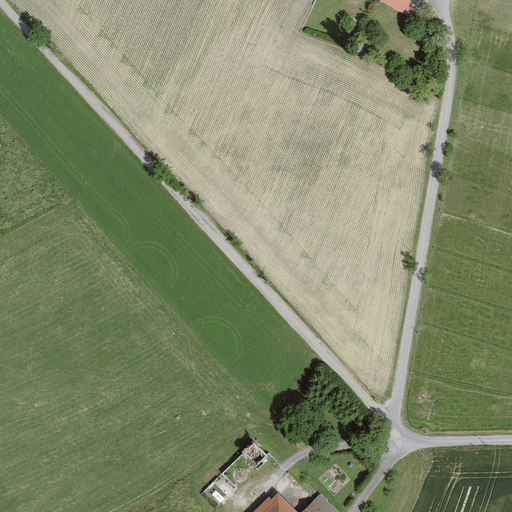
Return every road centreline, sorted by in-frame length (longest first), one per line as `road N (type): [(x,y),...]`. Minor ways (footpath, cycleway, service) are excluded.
road 1 (unclassified): [(0,2),(392,424)]
road 2 (unclassified): [(392,424),(450,84),(444,0)]
road 3 (unclassified): [(392,424),(402,444),(511,440)]
